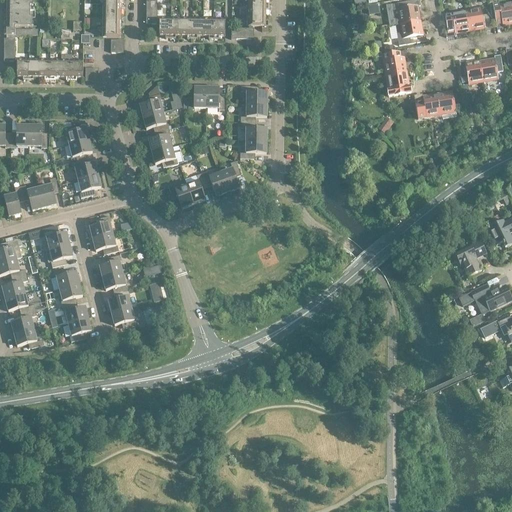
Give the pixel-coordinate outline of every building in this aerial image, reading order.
[(4,0),(5,1),(7,2),(7,23),(4,23),(4,27),(7,27),(7,30),(4,30),(4,36),(7,36),(6,40),(4,40),(4,63),(15,63),(15,37),(38,37),(38,31),(15,30),(15,27),(32,28),(33,18),(30,18),(31,7),(33,7),(32,0),(4,0)] [(148,0),(148,3),(146,3),(146,26),(157,26),(157,3),(157,0),(148,0)] [(420,1),(409,2),(393,5),(396,26),(419,22),(417,8),(421,7),(420,1)] [(269,6),(248,5),(248,16),(266,17),(266,11),(269,11),(269,6)] [(511,24),(511,5),(499,8),(499,6),(493,7),(496,27),(511,24)] [(121,6),(103,6),(103,17),(121,17),(121,6)] [(377,6),(368,8),(369,16),(374,15),(374,14),(379,13),(377,6)] [(481,11),(466,13),(470,31),(484,29),(483,23),(489,21),(488,16),(482,17),(481,11)] [(470,31),(466,13),(451,16),(452,22),(447,23),(448,33),(454,32),(455,34),(470,31)] [(266,17),(248,16),(247,28),(254,28),(262,28),(262,33),(268,33),(269,22),(266,22),(266,17)] [(121,17),(103,17),(103,28),(121,28),(121,17)] [(171,19),(159,19),(159,37),(166,37),(166,40),(171,40),(171,19)] [(182,19),(171,19),(171,40),(176,40),(176,37),(182,37),(182,19)] [(193,19),(182,19),(182,37),(187,37),(187,40),(192,40),(193,19)] [(203,19),(193,19),(192,40),(197,40),(197,37),(203,37),(203,19)] [(214,19),(203,19),(203,37),(209,37),(208,41),(214,41),(214,19)] [(225,19),(214,19),(214,41),(219,41),(219,37),(225,38),(225,19)] [(422,37),(419,22),(396,26),(395,26),(399,47),(416,44),(415,38),(422,37)] [(121,28),(103,28),(103,39),(121,39),(121,28)] [(231,30),(231,41),(254,41),(254,30),(231,30)] [(384,56),(387,77),(405,74),(403,59),(407,58),(406,52),(384,56)] [(17,60),(17,63),(17,78),(23,78),(23,81),(28,81),(28,60),(17,60)] [(39,60),(28,60),(28,81),(33,82),(33,78),(39,78),(39,60)] [(50,61),(39,60),(39,78),(45,79),(45,82),(50,82),(50,61)] [(61,61),(50,61),(50,82),(55,82),(55,79),(61,79),(61,61)] [(72,61),(61,61),(61,79),(67,79),(66,82),(72,82),(72,61)] [(83,61),(72,61),(72,82),(77,82),(77,79),(83,79),(83,61)] [(495,62),(480,64),(483,82),(498,80),(497,74),(503,73),(502,67),(496,68),(495,62)] [(483,82),(480,64),(465,67),(466,73),(460,74),(462,80),(467,79),(468,84),(483,82)] [(408,89),(405,74),(387,77),(390,92),(388,92),(389,98),(412,94),(411,88),(408,89)] [(176,86),(169,86),(173,102),(179,100),(176,86)] [(247,94),(246,106),(267,107),(267,94),(253,94),(253,88),(241,88),(241,94),(247,94)] [(194,89),(194,96),(188,96),(188,99),(183,99),(183,111),(194,111),(194,110),(206,110),(207,89),(194,89)] [(219,90),(207,89),(206,110),(219,110),(219,112),(224,112),(225,99),(219,99),(219,90)] [(453,95),(438,97),(441,115),(456,112),(455,106),(461,105),(460,100),(454,100),(453,95)] [(140,107),(143,119),(163,114),(160,102),(161,101),(160,96),(148,99),(149,104),(140,107)] [(441,115),(438,97),(423,100),(415,101),(418,121),(434,118),(434,116),(441,115)] [(267,107),(246,106),(246,119),(241,119),(240,124),(253,124),(253,119),(267,119),(267,107)] [(166,126),(163,114),(143,119),(146,131),(156,129),(157,134),(169,131),(168,126),(166,126)] [(86,130),(77,132),(75,127),(74,127),(73,123),(64,123),(65,129),(63,130),(64,135),(66,135),(69,147),(89,142),(86,130)] [(253,124),(240,124),(240,130),(246,130),(246,142),(266,143),(267,130),(253,130),(253,124)] [(5,149),(11,150),(11,137),(5,137),(6,127),(0,127),(0,147),(5,148),(5,149)] [(17,137),(11,137),(11,150),(16,150),(16,148),(29,148),(29,128),(17,127),(17,137)] [(42,128),(29,128),(29,148),(41,148),(41,150),(47,150),(47,138),(42,137),(42,128)] [(170,136),(169,131),(157,134),(158,139),(149,142),(152,154),(172,149),(169,137),(170,136)] [(92,154),(89,142),(69,147),(72,159),(71,160),(72,165),(84,162),(83,157),(92,154)] [(266,143),(246,142),(246,155),(240,155),(240,161),(252,161),(252,155),(266,155),(266,143)] [(175,161),(172,149),(152,154),(155,166),(164,164),(166,169),(178,166),(177,161),(175,161)] [(85,167),(84,162),(72,165),(73,170),(75,170),(78,182),(98,177),(95,165),(85,167)] [(233,170),(221,174),(228,194),(239,189),(235,177),(240,175),(236,163),(231,165),(233,170)] [(207,173),(202,175),(206,187),(211,185),(216,198),(228,194),(221,174),(209,179),(207,173)] [(206,187),(202,175),(197,177),(198,183),(187,187),(194,206),(205,202),(201,189),(206,187)] [(101,189),(98,177),(78,182),(81,194),(80,195),(81,200),(93,197),(92,192),(101,189)] [(51,187),(39,190),(44,209),(56,206),(53,193),(59,192),(55,180),(50,181),(51,187)] [(182,210),(194,206),(187,187),(175,191),(173,186),(168,188),(172,199),(177,197),(182,210)] [(26,187),(20,189),(23,201),(29,199),(32,213),(44,209),(39,190),(27,193),(26,187)] [(23,201),(20,189),(15,190),(16,196),(4,199),(9,218),(21,215),(18,202),(23,201)] [(90,229),(93,241),(113,236),(109,224),(111,223),(110,218),(98,221),(99,226),(90,229)] [(503,222),(488,229),(497,247),(502,244),(503,246),(504,246),(505,249),(511,245),(511,240),(508,232),(511,231),(511,232),(511,220),(504,224),(503,222)] [(47,240),(50,252),(69,247),(66,234),(60,236),(58,231),(43,234),(45,240),(47,240)] [(116,248),(113,236),(93,241),(96,253),(105,251),(107,256),(119,253),(117,247),(116,248)] [(0,264),(16,261),(22,259),(17,242),(5,245),(7,250),(0,251),(0,264)] [(481,243),(470,247),(454,255),(460,268),(462,267),(465,272),(466,271),(470,278),(482,272),(476,260),(477,260),(477,258),(486,254),(481,243)] [(73,259),(69,247),(50,252),(53,264),(51,264),(52,270),(64,267),(63,261),(73,259)] [(100,268),(103,280),(122,275),(119,263),(121,262),(120,257),(108,260),(109,265),(100,268)] [(19,273),(16,261),(0,264),(0,277),(13,275),(14,280),(26,277),(25,272),(19,273)] [(57,279),(60,291),(79,286),(76,274),(67,276),(65,271),(53,274),(55,279),(57,279)] [(125,287),(122,275),(103,280),(106,292),(115,290),(116,295),(129,292),(127,287),(125,287)] [(28,282),(26,277),(14,280),(16,285),(2,289),(5,301),(25,296),(22,284),(28,282)] [(82,298),(79,286),(60,291),(63,303),(61,303),(62,309),(74,306),(73,300),(82,298)] [(471,294),(475,302),(483,298),(490,313),(511,301),(505,287),(501,289),(501,288),(498,289),(499,290),(495,292),(495,293),(491,295),(491,294),(490,294),(486,287),(471,294)] [(130,297),(129,292),(116,295),(118,300),(108,303),(111,315),(131,310),(128,298),(130,297)] [(28,308),(25,296),(5,301),(8,313),(22,310),(23,315),(35,312),(34,307),(28,308)] [(76,311),(74,306),(62,309),(64,314),(65,314),(68,326),(88,321),(85,309),(76,311)] [(134,322),(131,310),(111,315),(115,327),(124,325),(125,330),(137,327),(136,322),(134,322)] [(36,317),(35,312),(23,315),(24,320),(11,324),(14,336),(34,331),(31,319),(36,317)] [(482,317),(476,319),(479,325),(485,323),(482,317)] [(507,336),(511,344),(511,322),(511,323),(509,317),(496,323),(501,332),(506,330),(509,335),(507,336)] [(91,333),(88,321),(68,326),(72,338),(70,338),(71,344),(86,340),(85,335),(91,333)] [(474,330),(469,333),(472,339),(477,337),(474,330)] [(37,343),(34,331),(14,336),(17,348),(31,345),(32,350),(44,347),(43,342),(37,343)] [(499,382),(503,389),(509,386),(511,391),(511,368),(503,372),(506,379),(499,382)]
